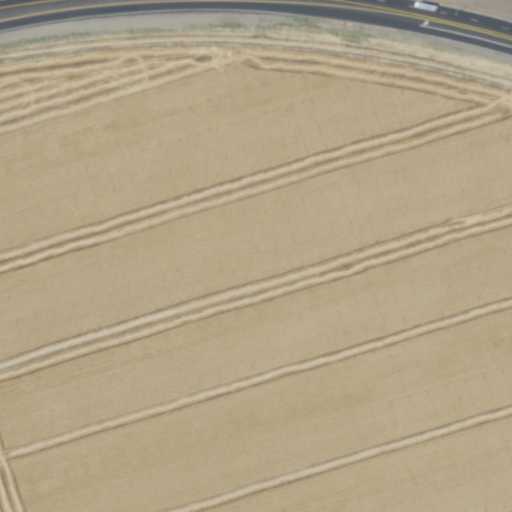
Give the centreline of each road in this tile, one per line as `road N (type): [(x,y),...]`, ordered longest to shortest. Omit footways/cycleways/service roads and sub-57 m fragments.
road 1 (primary): [(0,19),(205,3),(393,19)]
road 2 (primary): [(511,28),(385,0)]
road 3 (primary): [(393,19),(511,46)]
